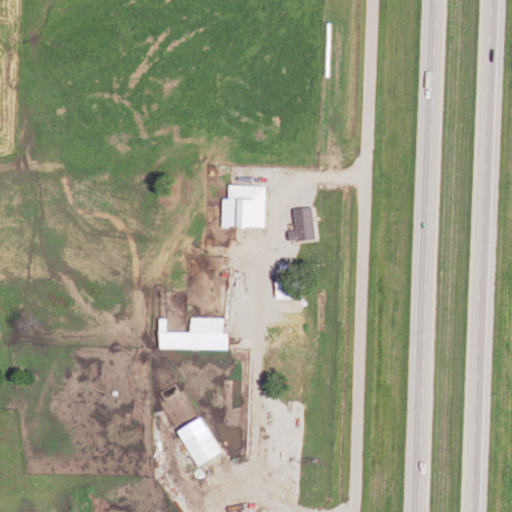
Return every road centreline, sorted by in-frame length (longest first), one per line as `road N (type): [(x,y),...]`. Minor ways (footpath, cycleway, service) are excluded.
road 1 (residential): [(354,511),(374,0)]
road 2 (motorway): [(437,0),(418,511)]
road 3 (motorway): [(474,511),(491,0)]
